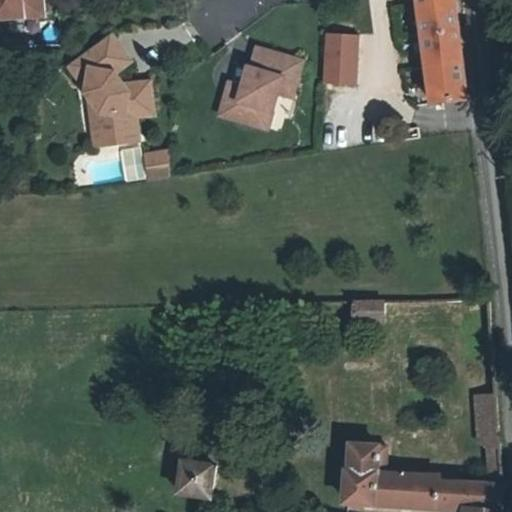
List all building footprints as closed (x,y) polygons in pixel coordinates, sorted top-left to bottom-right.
[(0,0),(0,21),(44,18),(42,0),(0,0)] [(417,0),(431,97),(470,93),(455,0),(417,0)] [(68,60),(75,70),(91,71),(92,92),(104,105),(101,129),(110,137),(128,136),(141,124),(138,112),(155,111),(154,77),(139,75),(129,85),(113,68),(130,55),(109,28),(68,60)] [(329,79),(359,80),(361,30),(332,29),(329,79)] [(251,63),(247,83),(245,93),(230,88),(224,110),(273,123),(282,87),(286,73),(299,77),(306,54),(260,44),(256,65),(251,63)] [(91,71),(75,70),(92,92),(91,71)] [(286,73),(282,87),(296,91),(299,77),(286,73)] [(233,80),(230,88),(245,93),(247,83),(233,80)] [(95,137),(110,137),(101,129),(104,105),(92,92),(95,137)] [(152,160),(154,176),(171,173),(171,158),(152,160)] [(392,317),(392,295),(344,297),(345,317),(392,317)] [(338,499),(462,508),(461,511),(500,511),(502,503),(499,442),(486,442),(487,481),(445,479),(445,473),(431,471),(431,475),(377,471),(379,439),(345,437),(338,499)] [(184,456),(181,490),(213,493),(215,459),(184,456)]
